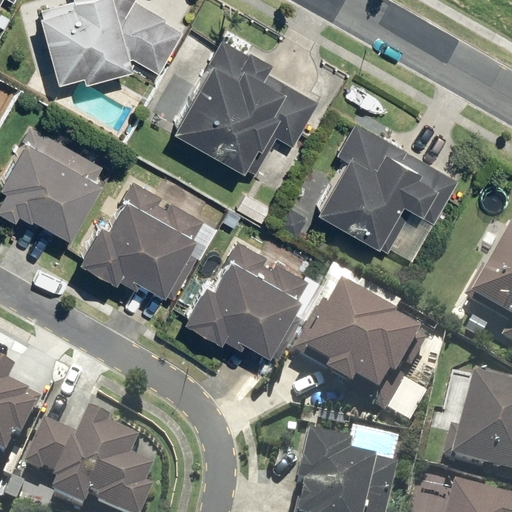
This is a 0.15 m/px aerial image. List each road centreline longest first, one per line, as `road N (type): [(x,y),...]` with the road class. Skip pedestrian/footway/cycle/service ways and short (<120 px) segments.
road 1 (residential): [(212,511),(219,443),(178,388),(0,286)]
road 2 (tertiary): [(340,0),(511,96)]
